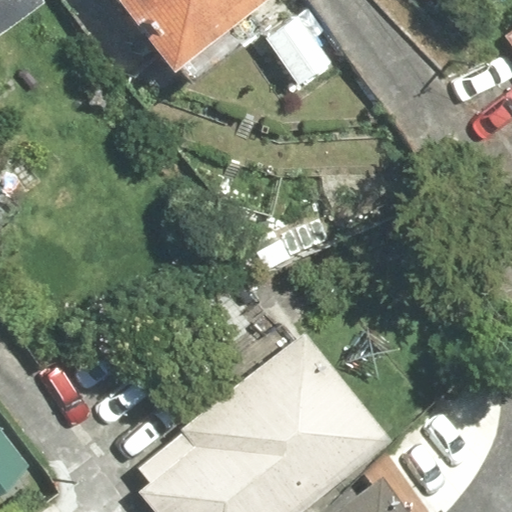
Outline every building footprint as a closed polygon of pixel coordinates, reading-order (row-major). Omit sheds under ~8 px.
[(133,0),(187,71),(281,0),(133,0)] [(284,16),(251,37),(279,81),(312,60),(284,16)] [(0,163),(0,189),(13,179),(0,163)] [(313,309),(114,468),(149,511),(302,511),(409,427),(313,309)] [(0,427),(0,468),(20,455),(0,427)] [(419,511),(394,479),(349,511),(419,511)]
